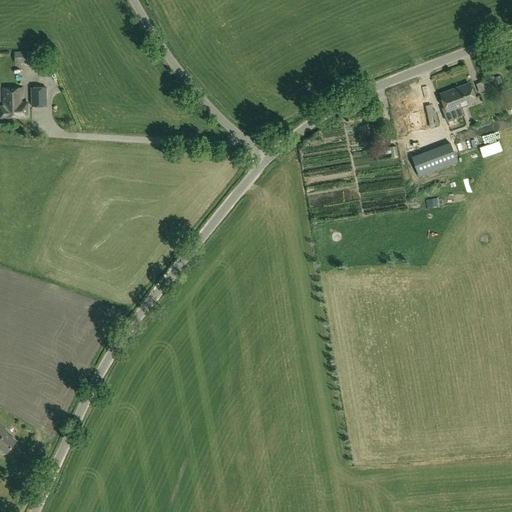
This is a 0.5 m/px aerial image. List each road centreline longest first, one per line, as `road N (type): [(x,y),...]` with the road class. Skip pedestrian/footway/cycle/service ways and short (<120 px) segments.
road 1 (unclassified): [(32,511),(107,363),(158,285),(265,154)]
road 2 (unclassified): [(265,154),(362,91),(511,33)]
road 3 (unclassified): [(265,154),(196,89),(136,0)]
